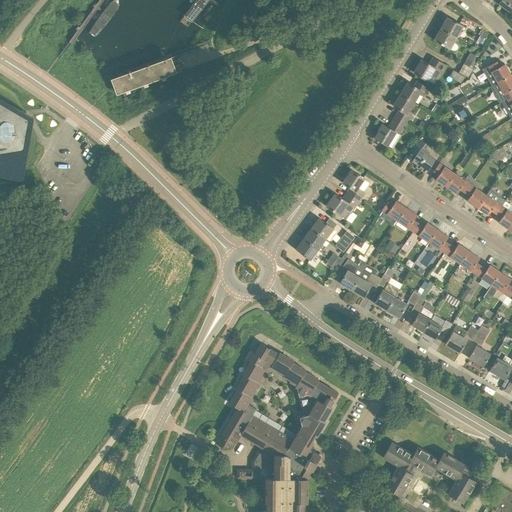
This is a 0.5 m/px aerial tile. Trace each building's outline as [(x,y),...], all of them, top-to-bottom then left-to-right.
[(103,35),(126,7),(118,0),(95,29),(103,35)] [(195,27),(214,0),(195,0),(183,18),(195,27)] [(511,0),(501,0),(498,4),(511,13),(511,10),(511,0)] [(456,37),(458,34),(463,26),(455,21),(447,17),(441,28),(456,37)] [(434,40),(443,45),(449,49),(450,48),(454,50),(456,50),(457,49),(458,47),(457,45),(456,44),(454,42),(456,37),(441,28),(434,40)] [(491,36),(481,30),(479,34),(480,36),(477,41),(483,44),(485,45),(491,36)] [(212,51),(213,51),(210,43),(170,58),(167,59),(167,58),(164,59),(165,60),(149,66),(149,65),(147,66),(147,67),(131,73),(131,72),(129,72),(129,73),(113,80),(118,93),(175,72),(175,73),(182,71),(179,64),(173,67),(170,59),(209,44),(212,51)] [(473,68),(479,57),(471,53),(464,63),(473,68)] [(438,81),(447,66),(433,57),(436,60),(432,66),(422,60),(414,73),(428,81),(431,76),(438,81)] [(492,86),(511,75),(505,64),(500,66),(497,61),(482,69),(492,86)] [(473,68),(464,63),(459,72),(469,77),(474,69),(473,68)] [(459,73),(455,79),(461,83),(464,77),(459,73)] [(501,102),(511,96),(511,76),(511,75),(492,86),(491,87),(500,103),(501,102)] [(429,88),(426,86),(417,81),(414,86),(408,82),(401,94),(415,103),(420,95),(423,97),(429,88)] [(418,105),(415,103),(401,94),(393,106),(399,110),(396,115),(408,122),(418,105)] [(451,111),(468,100),(465,95),(448,106),(451,111)] [(511,118),(511,96),(501,102),(505,108),(504,109),(507,114),(508,113),(511,119),(511,118)] [(0,173),(1,175),(2,176),(3,176),(5,176),(20,179),(21,179),(22,179),(22,178),(23,178),(23,177),(23,176),(26,160),(32,127),(33,119),(33,118),(32,117),(32,116),(31,115),(0,97),(0,173)] [(462,118),(462,119),(467,116),(467,115),(463,109),(458,112),(462,118)] [(400,135),(408,122),(396,115),(389,128),(382,124),(379,130),(380,130),(375,138),(387,146),(396,132),(400,135)] [(418,127),(424,130),(428,124),(422,121),(418,127)] [(469,133),(474,140),(479,137),(475,130),(469,133)] [(425,173),(435,158),(429,153),(433,148),(426,143),(426,142),(420,138),(411,151),(416,154),(412,161),(418,165),(416,166),(425,173)] [(496,162),(508,155),(503,147),(491,154),(496,162)] [(446,187),(455,173),(440,163),(433,171),(438,175),(435,179),(446,187)] [(369,183),(364,179),(351,170),(343,183),(351,188),(347,194),(359,202),(366,193),(363,191),(369,183)] [(465,193),(474,179),(468,175),(465,180),(455,173),(446,187),(457,194),(460,189),(465,193)] [(477,208),(487,194),(478,188),(481,183),(474,179),(465,193),(470,196),(467,201),(477,208)] [(502,205),(503,205),(506,200),(490,190),(487,194),(477,208),(488,215),(491,211),(496,214),(502,205)] [(352,213),(359,202),(347,194),(343,199),(335,194),(327,206),(340,216),(345,209),(352,213)] [(397,221),(406,208),(396,201),(392,205),(387,202),(382,210),(397,221)] [(511,224),(511,211),(503,205),(502,205),(496,214),(501,217),(498,222),(509,229),(511,224)] [(406,208),(397,221),(407,227),(413,232),(419,223),(414,220),(417,215),(406,208)] [(334,228),(327,224),(319,218),(311,228),(326,239),(334,228)] [(429,242),(438,229),(427,222),(424,227),(419,223),(413,232),(418,235),(429,242)] [(318,249),(326,239),(311,228),(303,239),(318,249)] [(444,253),(450,245),(445,241),(448,236),(438,229),(429,242),(444,253)] [(310,260),(318,249),(303,239),(296,249),(310,260)] [(393,257),(399,247),(390,241),(384,251),(393,257)] [(460,264),(469,251),(458,243),(455,248),(450,245),(444,253),(450,257),(460,264)] [(378,259),(382,253),(377,250),(373,256),(378,259)] [(476,274),(481,266),(476,263),(480,258),(469,251),(460,264),(476,274)] [(335,262),(339,257),(334,253),(330,258),(335,262)] [(430,257),(420,254),(415,269),(426,272),(430,257)] [(340,265),(346,256),(344,255),(342,258),(338,264),(340,265)] [(332,267),(335,262),(330,258),(326,263),(332,267)] [(352,290),(364,268),(359,265),(348,259),(342,267),(348,270),(340,283),(352,290)] [(492,285),(500,272),(490,265),(486,269),(481,266),(476,274),(492,285)] [(379,284),(382,278),(365,269),(364,268),(352,290),(364,297),(371,285),(376,288),(379,284)] [(385,273),(391,277),(394,273),(393,270),(388,268),(385,273)] [(511,286),(508,284),(511,279),(500,272),(492,285),(484,297),(490,301),(497,289),(502,292),(507,296),(511,288),(511,286)] [(387,311),(396,296),(395,296),(400,289),(389,282),(392,278),(391,277),(385,273),(382,278),(379,284),(385,288),(384,290),(383,289),(375,303),(387,311)] [(424,332),(431,319),(434,314),(430,311),(433,306),(428,303),(425,308),(423,307),(423,306),(421,305),(434,283),(430,281),(421,295),(415,305),(410,313),(417,316),(412,325),(424,332)] [(466,302),(474,291),(468,287),(461,299),(466,302)] [(415,305),(421,295),(414,291),(408,301),(415,305)] [(449,303),(453,297),(447,293),(443,300),(449,303)] [(399,318),(408,303),(396,296),(387,311),(399,318)] [(511,299),(511,298),(507,296),(504,300),(503,302),(508,305),(509,304),(511,299)] [(489,327),(492,321),(487,318),(484,324),(489,327)] [(446,334),(452,325),(453,323),(446,319),(442,326),(431,319),(424,332),(435,339),(440,330),(446,334)] [(505,319),(501,325),(508,329),(511,323),(505,319)] [(473,340),(482,325),(480,327),(476,325),(475,328),(471,325),(468,331),(457,325),(445,344),(460,353),(469,338),(473,340)] [(483,366),(491,352),(480,346),(490,329),(482,325),(473,340),(477,343),(468,358),(483,366)] [(305,511),(305,509),(305,502),(307,502),(307,494),(307,487),(307,478),(317,462),(315,461),(318,454),(309,449),(313,442),(312,441),(315,436),(317,436),(325,422),(324,421),(332,408),(330,407),(338,393),(318,381),(319,380),(306,372),(306,370),(293,362),(294,361),(279,352),(279,354),(260,343),(254,353),(253,352),(248,360),(250,361),(242,374),(243,375),(235,388),(237,389),(229,403),(237,407),(216,443),(224,448),(224,447),(230,450),(230,449),(232,450),(241,435),(260,447),(257,452),(251,461),(251,469),(237,469),(237,478),(266,478),(265,511),(305,511)] [(504,379),(511,366),(511,360),(510,364),(498,357),(490,370),(504,379)] [(439,459),(418,447),(413,454),(392,442),(383,457),(398,466),(385,488),(401,497),(413,475),(405,470),(409,463),(431,475),(435,467),(456,480),(448,494),(463,503),(476,481),(461,472),(466,465),(444,452),(439,459)] [(191,443),(184,454),(192,459),(199,448),(191,443)] [(354,484),(351,491),(349,493),(369,505),(374,496),(373,496),(377,490),(368,484),(364,490),(354,484)] [(511,511),(511,492),(500,485),(490,502),(497,507),(495,511),(493,509),(492,510),(486,507),(483,511),(511,511)]
